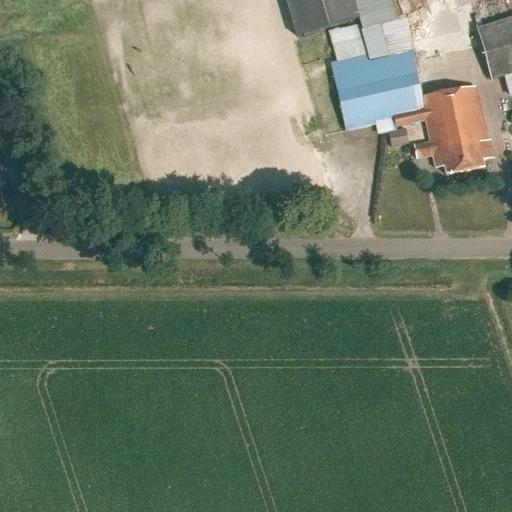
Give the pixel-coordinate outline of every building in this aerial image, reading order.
[(284,0),(296,40),(358,22),(351,0),(284,0)] [(332,45),(332,49),(340,83),(349,128),(393,119),(397,130),(426,121),(431,144),(414,148),(416,160),(433,157),(436,170),(445,168),(446,176),(482,170),(481,163),(493,160),(489,142),(486,143),(474,89),(420,99),(415,76),(419,75),(416,64),(414,61),(404,18),(442,6),(440,0),(355,0),(368,41),(364,42),(359,25),(329,33),(332,45)] [(487,9),(471,14),(492,82),(503,78),(510,98),(511,97),(511,18),(492,25),(487,9)] [(406,130),(388,134),(391,149),(409,146),(406,130)] [(7,196),(0,168),(0,212),(3,211),(0,199),(8,197),(7,196)]
